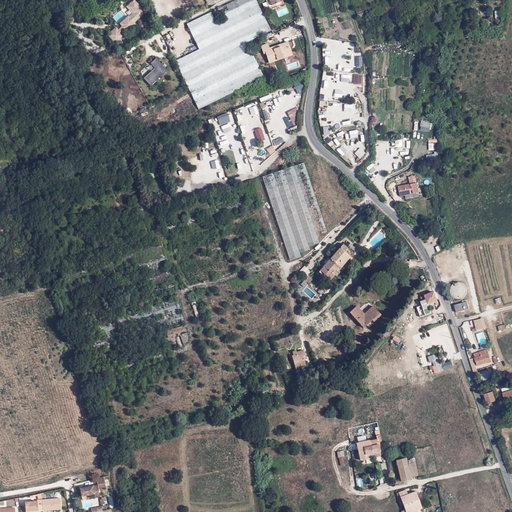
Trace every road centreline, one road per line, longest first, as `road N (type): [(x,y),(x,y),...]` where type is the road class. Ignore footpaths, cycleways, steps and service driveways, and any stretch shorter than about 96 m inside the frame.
road 1 (unclassified): [(511,489),(417,241),(308,126),(314,61),(300,0)]
road 2 (track): [(298,322),(282,266),(307,256),(370,197)]
road 3 (track): [(282,266),(272,262),(183,290),(195,341)]
road 4 (track): [(378,490),(356,493),(338,481),(334,454),(343,443),(357,490)]
